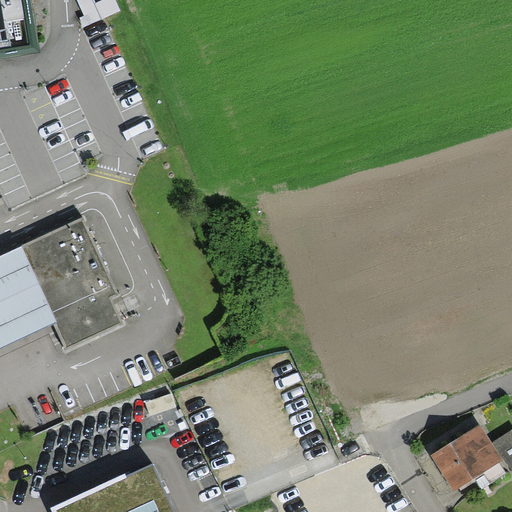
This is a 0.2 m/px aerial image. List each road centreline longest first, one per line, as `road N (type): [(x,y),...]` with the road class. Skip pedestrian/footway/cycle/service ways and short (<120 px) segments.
road 1 (unknown): [(62,50),(92,96),(108,146),(107,197)]
road 2 (residential): [(382,438),(511,385)]
